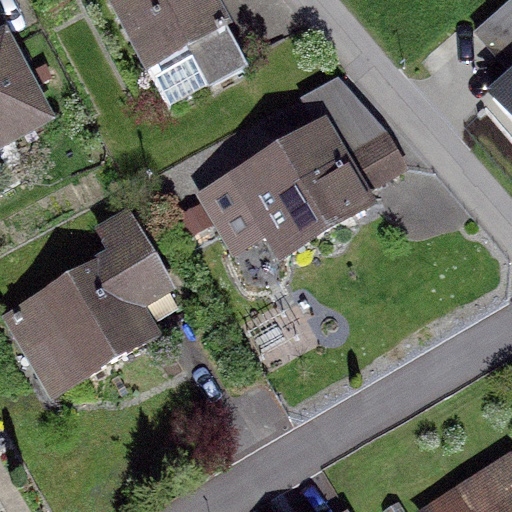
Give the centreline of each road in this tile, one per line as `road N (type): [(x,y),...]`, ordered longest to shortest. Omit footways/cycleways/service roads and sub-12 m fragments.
road 1 (residential): [(203,511),(511,334)]
road 2 (residential): [(511,235),(313,0)]
